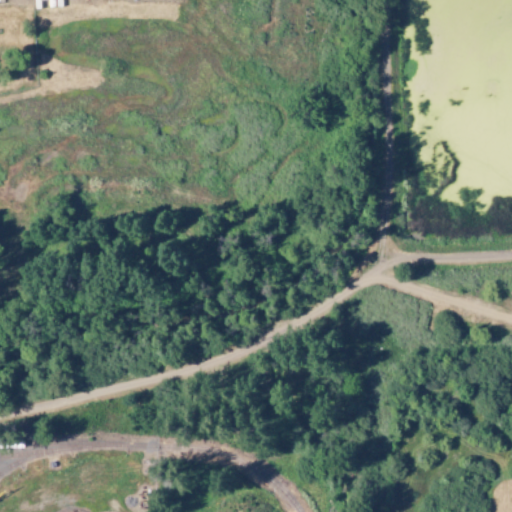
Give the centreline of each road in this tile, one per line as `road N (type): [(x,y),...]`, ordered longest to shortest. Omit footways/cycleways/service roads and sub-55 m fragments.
road 1 (residential): [(0,415),(248,350),(374,272)]
road 2 (residential): [(511,325),(374,272)]
